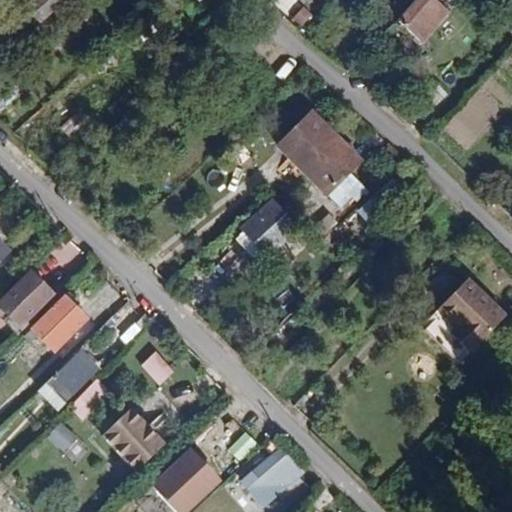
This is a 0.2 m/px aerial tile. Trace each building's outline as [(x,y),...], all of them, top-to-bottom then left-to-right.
[(34,0),(25,9),(37,22),(60,1),(58,0),(34,0)] [(418,0),(398,23),(421,43),(448,12),(437,4),(440,0),(418,0)] [(461,160),(511,106),(511,55),(435,136),(461,160)] [(324,194),(350,168),(321,138),(328,131),(309,112),(276,145),(324,194)] [(328,131),(321,138),(350,168),(357,161),(328,131)] [(373,227),(407,192),(392,178),(358,212),(373,227)] [(271,204),(244,230),(267,254),(293,228),(271,204)] [(322,235),(335,222),(328,216),(316,228),(322,235)] [(257,264),(267,254),(244,230),(234,240),(257,264)] [(0,318),(13,332),(45,300),(22,277),(0,299),(0,318)] [(463,280),(435,310),(438,314),(459,333),(456,337),(466,346),(468,348),(501,316),(463,280)] [(63,296),(37,320),(62,346),(80,328),(76,323),(83,317),(63,296)] [(459,333),(438,314),(421,332),(450,360),(466,346),(456,337),(459,333)] [(63,404),(98,371),(80,351),(44,386),(63,404)] [(140,368),(163,383),(172,369),(149,354),(140,368)] [(139,379),(128,368),(115,381),(126,392),(139,379)] [(119,399),(126,392),(115,381),(108,388),(119,399)] [(135,473),(162,447),(129,412),(101,438),(135,473)] [(49,439),(67,451),(77,436),(60,424),(49,439)] [(240,461),(257,443),(245,431),(228,449),(240,461)] [(272,493),(300,470),(282,450),(255,472),(272,493)] [(150,486),(173,511),(183,511),(216,482),(187,451),(150,486)]
